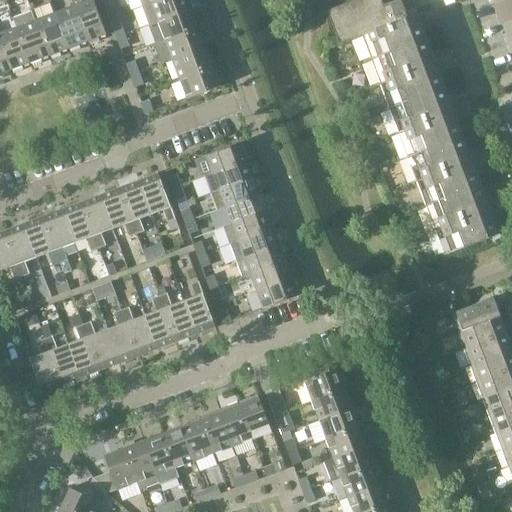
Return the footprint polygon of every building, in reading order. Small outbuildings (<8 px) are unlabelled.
[(72,0),(75,7),(88,42),(107,35),(94,0),(92,0),(83,4),(81,0),(72,0)] [(112,0),(102,0),(107,11),(115,8),(112,0)] [(160,0),(142,7),(150,26),(194,9),(190,0),(160,0)] [(486,224),(511,214),(511,211),(505,194),(478,205),(467,175),(495,165),(487,146),(460,156),(449,126),(476,116),(469,97),(441,107),(430,77),(457,67),(450,48),(423,59),(412,29),(439,19),(435,8),(409,18),(403,1),(385,8),(381,0),(357,0),(327,11),(340,45),(363,37),(445,255),(491,238),(486,224)] [(69,49),(88,42),(75,7),(55,14),(69,49)] [(157,45),(166,42),(201,29),(194,9),(150,26),(157,45)] [(55,14),(37,21),(50,56),(69,49),(55,14)] [(13,19),(17,28),(30,64),(50,56),(37,21),(25,25),(22,16),(13,19)] [(112,25),(117,37),(125,34),(121,22),(112,25)] [(17,28),(0,34),(0,39),(11,71),(30,64),(17,28)] [(208,48),(201,29),(166,42),(174,61),(208,48)] [(117,37),(121,49),(129,46),(125,34),(117,37)] [(0,74),(11,71),(0,39),(0,74)] [(174,61),(181,80),(215,67),(208,48),(174,61)] [(126,63),(131,75),(139,72),(135,60),(126,63)] [(181,80),(188,100),(223,87),(215,67),(181,80)] [(131,75),(135,87),(143,84),(139,72),(131,75)] [(145,114),(153,111),(149,99),(141,102),(145,114)] [(215,174),(250,161),(244,143),(208,156),(215,174)] [(212,195),(221,192),(257,178),(250,161),(215,174),(206,177),(212,195)] [(180,228),(160,174),(140,181),(153,215),(164,211),(171,231),(180,228)] [(168,177),(172,189),(181,186),(176,174),(168,177)] [(263,195),(257,178),(221,192),(227,208),(263,195)] [(141,220),(153,215),(140,181),(121,188),(138,234),(145,232),(141,220)] [(172,189),(177,200),(185,197),(181,186),(172,189)] [(121,188),(102,196),(115,230),(126,226),(130,237),(138,234),(121,188)] [(227,208),(234,224),(269,211),(263,195),(227,208)] [(103,234),(115,230),(102,196),(83,203),(100,248),(108,246),(103,234)] [(92,252),(100,248),(83,203),(64,210),(76,244),(87,240),(92,252)] [(181,211),(185,222),(194,219),(189,207),(181,211)] [(64,210),(45,217),(66,274),(72,271),(64,249),(76,244),(64,210)] [(231,245),(276,228),(269,211),(234,224),(225,228),(231,245)] [(65,274),(66,274),(45,217),(25,224),(38,258),(49,254),(54,266),(61,263),(65,274)] [(194,219),(185,222),(190,234),(198,231),(194,219)] [(26,263),(38,258),(25,224),(6,231),(23,277),(30,274),(26,263)] [(231,245),(237,262),(282,245),(276,228),(231,245)] [(0,233),(0,272),(10,269),(14,280),(23,277),(6,231),(0,233)] [(193,244),(197,255),(206,252),(202,240),(193,244)] [(288,262),(282,245),(237,262),(244,279),(253,275),(288,262)] [(197,255),(202,267),(210,264),(206,252),(197,255)] [(253,275),(259,292),(295,279),(288,262),(253,275)] [(206,278),(210,289),(218,286),(214,274),(206,278)] [(265,309),(301,296),(295,279),(259,292),(265,309)] [(195,297),(185,301),(197,334),(217,327),(200,282),(191,285),(195,297)] [(210,289),(214,301),(223,298),(218,286),(210,289)] [(113,291),(102,295),(104,302),(115,297),(113,291)] [(178,342),(197,334),(185,301),(173,305),(168,293),(161,296),(178,342)] [(140,356),(159,349),(147,315),(135,319),(126,295),(118,298),(140,356)] [(178,342),(161,296),(153,299),(158,311),(147,315),(159,349),(178,342)] [(453,313),(459,330),(501,314),(495,297),(453,313)] [(108,329),(121,363),(140,356),(118,298),(117,299),(122,311),(115,313),(120,325),(108,329)] [(227,308),(218,311),(223,324),(231,321),(227,308)] [(35,311),(25,315),(28,325),(39,321),(35,311)] [(459,330),(465,347),(507,331),(501,314),(459,330)] [(81,316),(74,318),(77,326),(84,324),(81,316)] [(102,370),(121,363),(108,329),(96,334),(91,322),(85,325),(102,370)] [(49,325),(43,327),(47,338),(53,336),(49,325)] [(81,340),(70,344),(82,377),(102,370),(85,325),(77,328),(81,340)] [(465,347),(472,364),(511,348),(511,343),(507,331),(465,347)] [(63,385),(82,377),(70,344),(58,348),(53,336),(46,339),(63,385)] [(43,392),(63,385),(46,339),(37,342),(42,355),(31,359),(43,392)] [(511,348),(472,364),(478,381),(511,367),(511,348)] [(511,367),(478,381),(484,397),(511,387),(511,367)] [(304,382),(312,403),(346,390),(338,369),(304,382)] [(511,387),(484,397),(491,414),(511,406),(511,387)] [(265,392),(275,417),(283,414),(282,413),(287,411),(278,388),(265,392)] [(319,421),(353,408),(346,390),(312,403),(319,421)] [(260,398),(240,405),(253,439),(272,431),(260,398)] [(240,405),(220,412),(233,446),(253,439),(240,405)] [(511,406),(491,414),(497,431),(511,425),(511,406)] [(319,421),(326,440),(360,428),(353,408),(319,421)] [(201,420),(214,453),(233,446),(220,412),(201,420)] [(287,424),(283,414),(275,417),(278,427),(287,424)] [(201,420),(182,427),(195,460),(214,453),(201,420)] [(511,444),(511,425),(497,431),(503,448),(511,444)] [(163,434),(175,468),(195,460),(182,427),(163,434)] [(367,446),(360,428),(326,440),(333,458),(367,446)] [(163,434),(144,441),(156,475),(175,468),(163,434)] [(284,442),(288,455),(297,451),(292,439),(284,442)] [(159,483),(156,475),(144,441),(125,448),(137,482),(140,490),(159,483)] [(511,444),(503,448),(510,465),(511,464),(511,444)] [(331,481),(340,478),(374,465),(367,446),(333,458),(324,462),(331,481)] [(110,471),(94,477),(108,493),(137,482),(125,448),(104,456),(110,471)] [(301,462),(297,451),(288,455),(292,465),(301,462)] [(285,470),(282,461),(271,466),(274,474),(285,470)] [(381,484),(374,465),(340,478),(347,497),(381,484)] [(247,484),(258,479),(255,471),(244,475),(247,484)] [(247,484),(244,475),(232,480),(235,488),(247,484)] [(71,488),(62,507),(72,511),(99,511),(108,493),(94,477),(89,489),(81,485),(78,492),(71,488)] [(298,480),(302,491),(311,488),(306,477),(298,480)] [(347,497),(352,511),(363,511),(388,503),(381,484),(347,497)] [(209,498),(220,493),(217,485),(206,489),(209,498)] [(302,491),(307,503),(315,500),(311,488),(302,491)] [(209,498),(206,489),(194,494),(197,502),(209,498)] [(170,511),(182,507),(179,499),(167,503),(170,511)] [(169,511),(170,511),(167,503),(155,508),(156,511),(169,511)] [(391,511),(388,503),(363,511),(391,511)]
